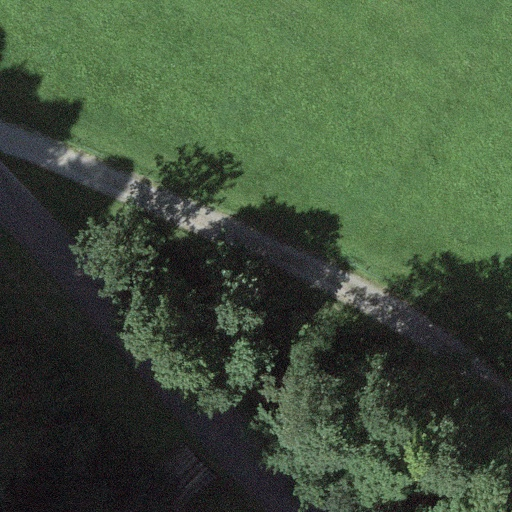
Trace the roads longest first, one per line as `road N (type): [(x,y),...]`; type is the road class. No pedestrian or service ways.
road 1 (track): [(0,146),(320,280),(463,367),(511,413)]
road 2 (residential): [(0,194),(79,291),(296,511)]
